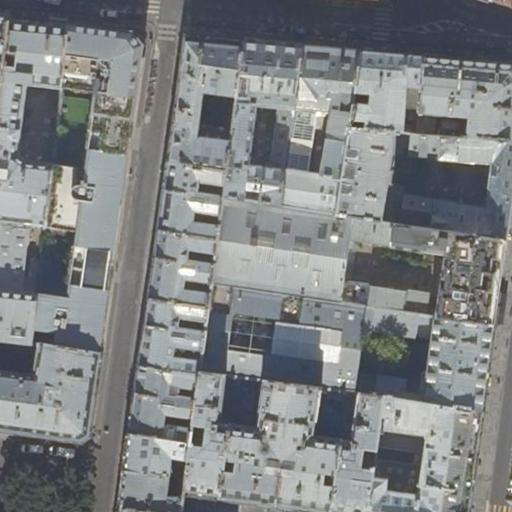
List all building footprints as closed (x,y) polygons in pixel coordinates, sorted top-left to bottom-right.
[(0,16),(0,100),(9,18),(10,17),(0,16)] [(39,21),(9,18),(0,100),(0,340),(32,344),(38,295),(24,293),(29,227),(45,229),(53,165),(28,163),(18,156),(26,86),(61,90),(69,24),(39,21)] [(99,27),(69,24),(61,90),(53,165),(45,229),(38,295),(32,344),(34,345),(40,345),(103,353),(108,314),(117,249),(120,230),(128,167),(138,101),(143,60),(140,60),(142,44),(132,34),(117,32),(117,29),(99,27)] [(168,163),(227,170),(244,39),(186,34),(177,99),(168,163)] [(260,191),(259,202),(279,206),(303,44),(270,41),(244,39),(227,170),(225,184),(224,195),(224,197),(243,200),(245,188),(260,191)] [(331,47),(303,44),(279,206),(337,214),(350,128),(360,50),(331,47)] [(389,53),(360,50),(350,128),(415,134),(423,56),(389,53)] [(466,138),(511,141),(511,64),(470,60),(423,56),(415,134),(431,135),(433,115),(468,118),(466,138)] [(511,141),(466,138),(462,137),(457,137),(431,135),(415,134),(350,128),(337,214),(506,241),(511,197),(511,141)] [(199,180),(225,184),(227,170),(168,163),(163,196),(158,231),(218,238),(224,197),(224,195),(198,192),(199,180)] [(259,202),(243,200),(224,197),(218,238),(213,282),(213,284),(495,326),(501,280),(506,241),(337,214),(279,206),(259,202)] [(218,238),(158,231),(154,265),(149,299),(209,306),(211,292),(184,289),(185,278),(213,282),(218,238)] [(211,292),(209,306),(201,372),(292,385),(347,391),(384,397),(483,411),(490,363),(495,326),(213,284),(211,292)] [(201,373),(201,372),(209,306),(149,299),(145,328),(139,367),(201,373)] [(34,345),(32,344),(0,340),(0,348),(5,349),(4,352),(33,356),(34,345)] [(91,437),(103,353),(40,345),(36,377),(0,371),(0,430),(36,436),(83,442),(91,437)] [(201,373),(139,367),(135,400),(130,434),(192,442),(194,427),(165,423),(166,413),(195,417),(196,414),(201,373)] [(201,372),(201,373),(196,414),(232,418),(220,498),(247,502),(275,506),(292,385),(201,372)] [(320,511),(330,511),(347,391),(292,385),(275,506),(305,510),(320,511)] [(377,447),(384,397),(347,391),(330,511),(367,511),(368,509),(375,459),(377,447)] [(469,511),(476,462),(483,411),(384,397),(377,447),(417,452),(415,465),(375,459),(368,509),(387,511),(469,511)] [(196,414),(195,417),(194,427),(192,442),(188,472),(187,478),(186,486),(186,491),(185,493),(201,496),(220,498),(232,418),(196,414)] [(192,442),(130,434),(128,448),(125,471),(170,476),(171,467),(182,469),(182,472),(188,472),(192,442)] [(170,476),(125,471),(122,488),(119,508),(154,511),(182,511),(185,497),(167,495),(170,476)]
